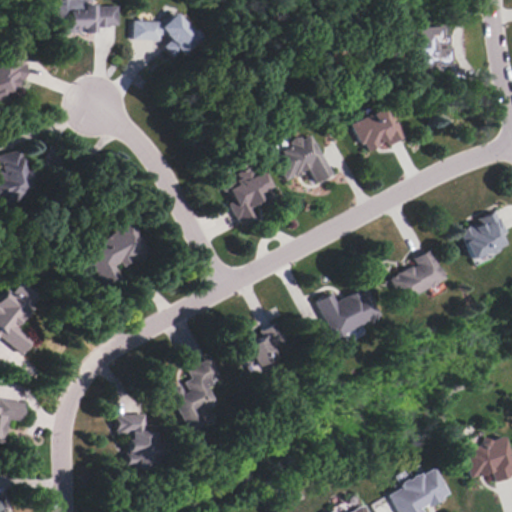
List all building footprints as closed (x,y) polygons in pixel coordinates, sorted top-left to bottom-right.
[(114,30),(113,5),(74,5),(74,0),(54,0),(54,31),(114,30)] [(127,21),(127,40),(153,41),(156,38),(162,38),(162,47),(172,59),(194,39),(170,11),(159,21),(127,21)] [(450,67),(447,27),(408,29),(411,69),(450,67)] [(0,102),(12,105),(20,56),(0,52),(0,102)] [(348,125),(364,156),(398,138),(383,108),(348,125)] [(311,183),(328,175),(308,135),(269,155),(282,182),(305,171),(311,183)] [(16,152),(0,157),(0,206),(30,198),(16,152)] [(273,197),(260,171),(250,176),(248,173),(219,188),(238,226),(254,218),(249,208),(273,197)] [(502,233),(494,212),(456,228),(470,263),(502,250),(496,236),(502,233)] [(79,246),(103,291),(121,282),(115,271),(148,254),(131,219),(79,246)] [(408,260),(411,265),(386,277),(398,302),(443,281),(428,250),(408,260)] [(3,289),(0,292),(0,338),(19,353),(30,338),(15,326),(36,299),(14,282),(7,292),(3,289)] [(332,303),(329,294),(313,301),(331,340),(376,319),(363,289),(332,303)] [(234,346),(246,373),(276,360),(270,348),(281,343),(274,328),(234,346)] [(167,390),(184,433),(212,422),(207,410),(215,407),(206,382),(215,379),(208,360),(183,369),(188,382),(167,390)] [(21,403),(0,400),(0,445),(4,421),(18,423),(21,403)] [(123,436),(124,471),(161,470),(159,426),(142,427),(142,415),(112,416),(113,436),(123,436)] [(511,474),(511,467),(502,436),(458,451),(467,479),(488,472),(491,482),(511,474)] [(385,491),(394,511),(421,511),(419,508),(445,496),(433,469),(385,491)]
